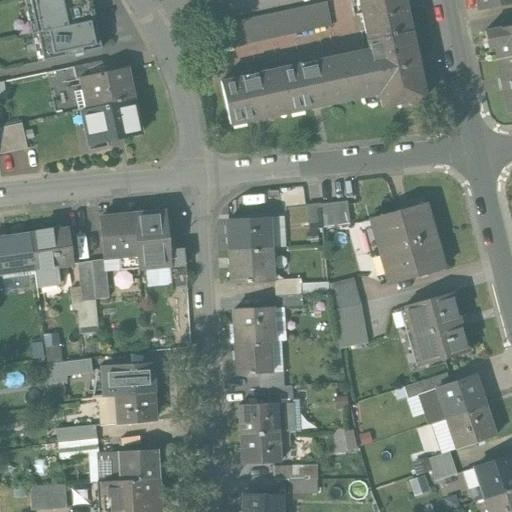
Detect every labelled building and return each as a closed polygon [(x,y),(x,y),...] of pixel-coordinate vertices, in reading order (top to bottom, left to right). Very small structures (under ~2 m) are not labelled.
[(36,34),(95,22),(90,0),(29,0),(36,34)] [(425,99),(403,0),(358,0),(370,52),(338,59),(347,102),(379,95),(382,109),(425,99)] [(511,2),(511,0),(476,0),(479,10),(511,2)] [(331,27),(326,4),(209,29),(214,53),(331,27)] [(95,22),(36,34),(42,63),(101,50),(95,22)] [(494,48),(497,60),(511,57),(511,26),(484,33),(487,49),(494,48)] [(511,113),(511,57),(497,60),(508,114),(511,113)] [(338,59),(221,84),(230,126),(347,102),(338,59)] [(83,79),(102,75),(100,63),(73,68),(76,82),(83,81),(83,79)] [(102,75),(83,79),(83,81),(89,110),(133,100),(126,69),(102,75)] [(89,147),(140,136),(133,100),(89,110),(82,111),(89,147)] [(21,125),(0,129),(0,155),(26,150),(21,125)] [(320,205),(322,228),(349,224),(347,202),(320,205)] [(369,220),(378,252),(434,236),(425,204),(369,220)] [(307,229),(322,228),(320,205),(305,207),(307,229)] [(168,252),(164,213),(132,216),(138,270),(168,267),(170,267),(168,252)] [(132,216),(99,220),(103,258),(119,257),(120,272),(138,270),(132,216)] [(229,220),(230,250),(269,248),(268,219),(229,220)] [(73,266),(68,230),(28,236),(34,271),(36,289),(59,286),(57,268),(73,266)] [(34,271),(28,236),(0,239),(0,275),(2,276),(2,280),(22,277),(21,273),(34,271)] [(443,267),(434,236),(378,252),(387,284),(443,267)] [(270,264),(269,248),(230,250),(231,284),(268,282),(267,264),(270,264)] [(181,251),(168,252),(170,267),(168,267),(169,279),(183,278),(181,251)] [(77,265),(80,301),(95,299),(91,265),(91,263),(77,265)] [(91,265),(95,299),(109,298),(104,263),(91,265)] [(274,281),(275,297),(299,296),(298,280),(274,281)] [(329,294),(332,311),(359,304),(352,280),(328,286),(329,294)] [(451,292),(404,305),(420,365),(468,352),(451,292)] [(275,297),(275,310),(299,309),(299,296),(275,297)] [(332,311),(339,351),(368,345),(359,304),(332,311)] [(235,326),(236,344),(268,342),(273,342),(272,322),(270,322),(269,309),(233,310),(234,326),(235,326)] [(268,358),(268,342),(236,344),(238,375),(258,374),(265,374),(265,372),(264,358),(268,358)] [(61,376),(90,373),(88,360),(60,363),(60,364),(45,366),(48,386),(63,384),(61,376)] [(150,365),(96,371),(92,399),(116,397),(152,392),(150,365)] [(265,374),(258,374),(259,388),(271,387),(283,387),(283,371),(265,372),(265,374)] [(433,423),(446,419),(484,406),(473,376),(431,391),(423,394),(433,423)] [(408,399),(423,394),(431,391),(427,379),(404,387),(408,399)] [(276,405),(291,404),(292,404),(291,387),(283,387),(271,387),(271,403),(276,403),(276,405)] [(118,425),(154,421),(152,392),(116,397),(118,425)] [(239,405),(240,434),(289,432),(292,432),(291,404),(276,405),(276,403),(271,403),(239,405)] [(494,436),(484,406),(446,419),(456,449),(494,436)] [(64,430),(66,444),(96,440),(95,426),(64,430)] [(289,444),(289,432),(240,434),(241,464),(279,463),(278,447),(289,444)] [(66,444),(67,457),(98,454),(96,440),(66,444)] [(119,454),(121,482),(157,479),(155,451),(119,454)] [(426,460),(430,472),(450,465),(446,453),(426,460)] [(473,470),(484,499),(511,489),(511,460),(511,456),(473,470)] [(430,472),(434,482),(454,475),(450,465),(430,472)] [(315,467),(272,467),(272,481),(286,481),(315,481),(315,467)] [(158,487),(157,479),(121,482),(100,483),(102,511),(159,511),(159,503),(163,499),(162,490),(158,487)] [(315,481),(286,481),(287,495),(316,494),(315,481)] [(65,486),(29,489),(30,511),(44,511),(67,510),(65,486)] [(511,511),(511,489),(484,499),(487,511),(511,511)] [(242,496),(241,511),(279,511),(280,497),(242,496)]
